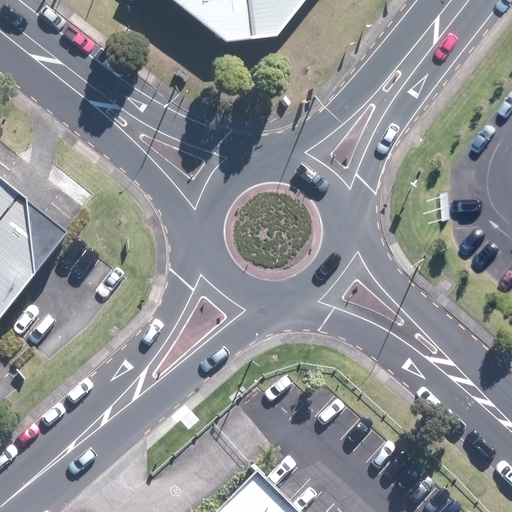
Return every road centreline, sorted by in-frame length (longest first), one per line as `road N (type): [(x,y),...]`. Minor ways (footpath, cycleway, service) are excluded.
road 1 (secondary): [(266,164),(457,0)]
road 2 (secondary): [(457,0),(340,204)]
road 3 (secondary): [(52,65),(156,124),(264,165)]
road 4 (secondary): [(207,234),(52,65)]
road 5 (secondary): [(278,295),(94,429)]
road 6 (secondary): [(94,429),(152,348),(207,238)]
road 7 (residential): [(459,370),(369,322),(282,294)]
road 8 (residential): [(345,223),(384,284),(459,370)]
road 9 (secondary): [(94,429),(0,509)]
